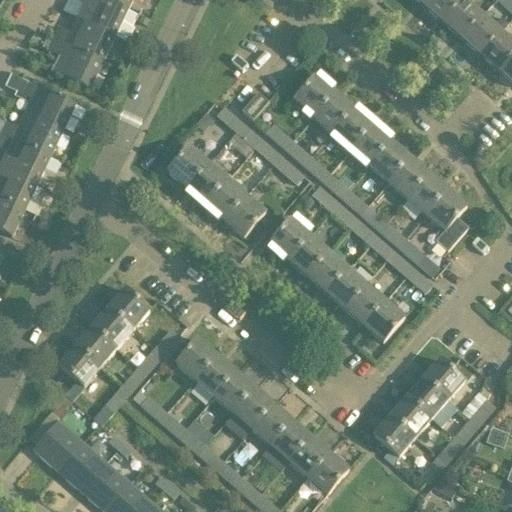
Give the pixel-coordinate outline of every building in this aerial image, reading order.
[(127,16),(93,0),(73,0),(72,4),(84,10),(76,24),(114,43),(127,16)] [(134,0),(93,0),(127,16),(134,0)] [(409,0),(422,11),(432,0),(409,0)] [(457,0),(432,0),(422,11),(441,28),(462,4),(457,0)] [(481,21),(462,4),(441,28),(460,44),(481,21)] [(481,21),(460,44),(479,60),(499,37),(508,27),(501,21),(492,31),(481,21)] [(114,43),(76,24),(70,39),(58,33),(52,45),(102,69),(114,43)] [(499,37),(479,60),(498,77),(511,60),(511,47),(500,38),(509,28),(508,27),(499,37)] [(102,69),(52,45),(46,57),(58,63),(51,77),(89,96),(102,69)] [(511,60),(498,77),(511,89),(511,60)] [(312,124),(333,99),(315,83),(293,107),(312,124)] [(25,119),(62,137),(75,111),(25,87),(19,99),(31,105),(25,119)] [(258,97),(241,116),(252,125),(268,107),(258,97)] [(333,99),(312,124),(331,140),(352,115),(333,99)] [(236,138),(243,129),(223,111),(215,120),(236,138)] [(352,115),(331,140),(350,156),(371,131),(352,115)] [(62,137),(25,119),(18,133),(6,127),(0,139),(0,140),(50,164),(62,137)] [(285,155),(293,145),(273,128),(265,137),(285,155)] [(243,129),(236,138),(254,154),(262,145),(243,129)] [(390,148),(371,131),(350,156),(368,172),(390,148)] [(50,164),(0,140),(0,154),(6,157),(0,169),(0,171),(37,190),(50,164)] [(281,161),(262,145),(254,154),(273,170),(281,161)] [(312,162),(293,145),(285,155),(304,171),(312,162)] [(409,164),(390,148),(368,172),(387,189),(409,164)] [(187,194),(208,169),(189,153),(168,178),(187,194)] [(281,161),(273,170),(296,190),(304,181),(281,161)] [(312,162),(304,171),(316,181),(324,172),(312,162)] [(409,164),(387,189),(406,205),(428,180),(409,164)] [(227,185),(208,169),(187,194),(206,211),(227,185)] [(37,190),(0,171),(0,204),(24,217),(37,190)] [(323,187),(342,203),(349,195),(338,184),(331,178),(323,187)] [(428,180),(406,205),(425,221),(446,196),(428,180)] [(246,202),(227,185),(206,211),(225,227),(246,202)] [(331,216),(339,208),(319,190),(311,199),(331,216)] [(350,195),(349,195),(342,203),(361,220),(368,211),(361,205),(365,200),(361,196),(357,197),(352,192),(350,195)] [(465,212),(446,196),(425,221),(442,236),(434,246),(446,257),(467,234),(455,224),(465,212)] [(246,202),(225,227),(244,243),(265,218),(246,202)] [(24,217),(0,204),(0,237),(12,243),(24,217)] [(357,224),(339,208),(331,216),(350,233),(357,224)] [(368,211),(361,220),(379,236),(387,227),(368,211)] [(376,240),(357,224),(350,233),(368,249),(376,240)] [(288,266),(309,241),(291,225),(269,250),(288,266)] [(406,244),(387,227),(379,236),(398,252),(406,244)] [(376,240),(368,249),(387,265),(395,256),(376,240)] [(309,241),(288,266),(307,282),(328,257),(309,241)] [(431,265),(406,244),(398,252),(423,274),(431,265)] [(395,256),(387,265),(406,281),(413,273),(395,256)] [(347,273),(328,257),(307,282),(325,299),(347,273)] [(347,273),(325,299),(344,315),(366,290),(347,273)] [(432,289),(413,273),(406,281),(425,298),(432,289)] [(385,306),(366,290),(344,315),(363,331),(385,306)] [(124,295),(108,314),(132,336),(149,317),(124,295)] [(404,322),(385,306),(363,331),(382,347),(404,322)] [(108,314),(91,332),(116,354),(132,336),(108,314)] [(91,332),(74,351),(99,373),(116,354),(91,332)] [(153,354),(162,362),(180,341),(171,333),(153,354)] [(196,387),(217,362),(198,346),(177,370),(196,387)] [(99,373),(74,351),(58,370),(83,392),(99,373)] [(153,354),(137,372),(146,380),(162,362),(153,354)] [(236,378),(217,362),(196,387),(214,403),(236,378)] [(423,384),(448,406),(464,387),(439,365),(423,384)] [(146,380),(137,372),(120,391),(130,399),(146,380)] [(236,378),(214,403),(233,419),(255,394),(236,378)] [(423,384),(406,403),(431,425),(447,406),(448,406),(423,384)] [(130,399),(120,391),(105,409),(115,417),(130,399)] [(243,445),(252,436),(273,411),(255,394),(233,419),(225,429),(243,445)] [(160,428),(169,419),(160,411),(165,406),(158,400),(153,406),(147,400),(146,401),(139,395),(132,403),(140,409),(139,410),(160,428)] [(478,397),(465,411),(460,417),(469,424),(478,432),(496,412),(478,397)] [(406,403),(390,423),(415,444),(431,425),(406,403)] [(273,411),(252,436),(271,452),(292,427),(273,411)] [(187,434),(169,419),(160,428),(179,444),(187,434)] [(415,444),(390,423),(374,442),(399,463),(415,444)] [(469,424),(452,443),(462,451),(478,432),(469,424)] [(57,476),(82,448),(58,427),(34,456),(57,476)] [(311,443),(292,427),(271,452),(290,468),(311,443)] [(187,434),(179,444),(198,460),(206,451),(187,434)] [(290,468),(308,484),(330,460),(311,443),(290,468)] [(452,443),(436,462),(445,470),(462,451),(452,443)] [(105,468),(82,448),(57,476),(81,497),(105,468)] [(206,451),(198,460),(216,477),(225,467),(206,451)] [(349,476),(330,460),(308,484),(327,501),(349,476)] [(445,470),(436,462),(420,480),(429,488),(445,470)] [(244,483),(225,467),(216,477),(235,493),(244,483)] [(105,468),(81,497),(98,511),(109,511),(129,489),(105,468)] [(262,499),(244,483),(235,493),(254,509),(262,499)] [(129,489),(109,511),(150,511),(153,509),(129,489)] [(276,511),(262,499),(254,509),(257,511),(276,511)]
